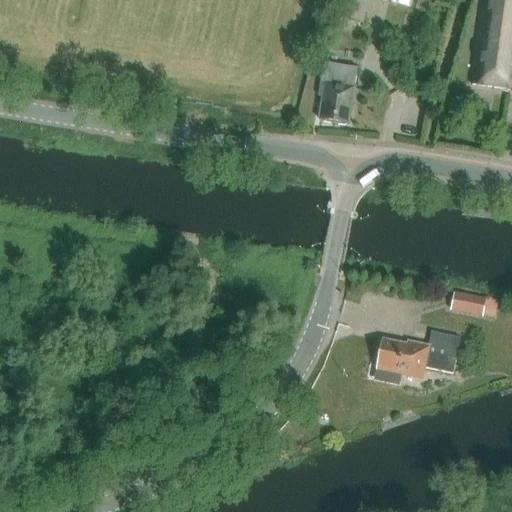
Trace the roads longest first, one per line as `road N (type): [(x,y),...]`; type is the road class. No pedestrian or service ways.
road 1 (tertiary): [(82,511),(204,459),(292,379),(319,324),(350,167)]
road 2 (tertiary): [(350,167),(296,150),(0,103)]
road 3 (tertiary): [(511,179),(398,163),(350,167)]
